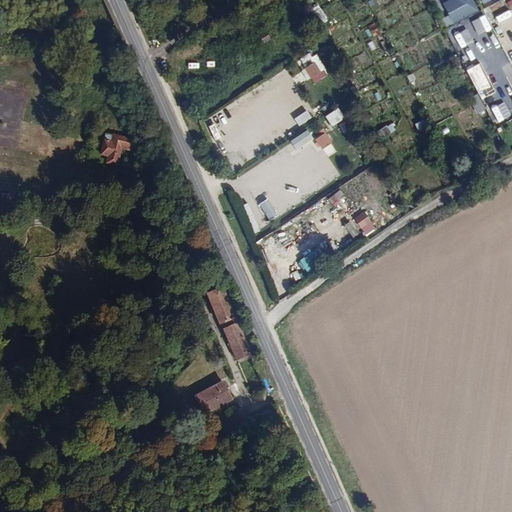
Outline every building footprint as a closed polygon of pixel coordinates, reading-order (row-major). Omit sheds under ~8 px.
[(450,0),(444,3),(454,23),(478,11),(472,0),(450,0)] [(496,22),(511,16),(508,10),(494,16),(496,22)] [(369,27),(373,36),(382,31),(378,23),(369,27)] [(500,26),(492,29),(501,49),(508,46),(500,26)] [(258,35),(264,45),(271,40),(265,31),(258,35)] [(305,69),(310,78),(319,73),(314,64),(305,69)] [(478,65),(466,71),(478,94),(490,88),(478,65)] [(239,110),(248,104),(245,99),(236,105),(239,110)] [(390,100),(381,102),(383,110),(392,108),(390,100)] [(416,123),(419,131),(431,126),(428,118),(416,123)] [(383,127),(385,135),(396,131),(394,124),(383,127)] [(218,146),(224,143),(217,129),(211,132),(218,146)] [(257,151),(272,145),(267,131),(252,137),(257,151)] [(106,134),(101,155),(108,156),(107,163),(117,165),(121,148),(133,151),(135,141),(106,134)] [(316,140),(322,149),(331,143),(325,134),(316,140)] [(242,155),(244,161),(255,157),(253,151),(242,155)] [(126,159),(125,166),(139,169),(140,162),(126,159)] [(355,219),(361,228),(370,222),(364,213),(355,219)] [(351,221),(345,226),(352,238),(359,233),(351,221)] [(310,273),(324,260),(314,249),(300,262),(310,273)] [(221,323),(237,359),(251,353),(222,288),(207,295),(220,324),(221,323)] [(195,396),(204,414),(232,399),(223,382),(195,396)] [(274,408),(263,413),(268,425),(279,420),(274,408)] [(255,417),(260,429),(268,425),(263,413),(255,417)] [(255,417),(240,423),(246,435),(260,429),(255,417)]
